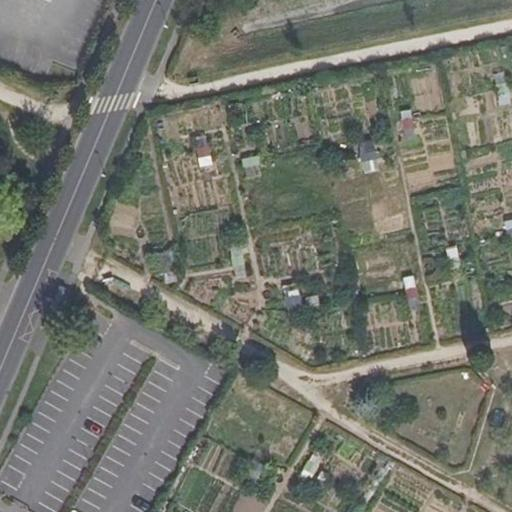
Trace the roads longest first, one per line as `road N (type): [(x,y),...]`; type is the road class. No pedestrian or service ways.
road 1 (track): [(511,29),(113,104)]
road 2 (secondary): [(156,0),(0,368)]
